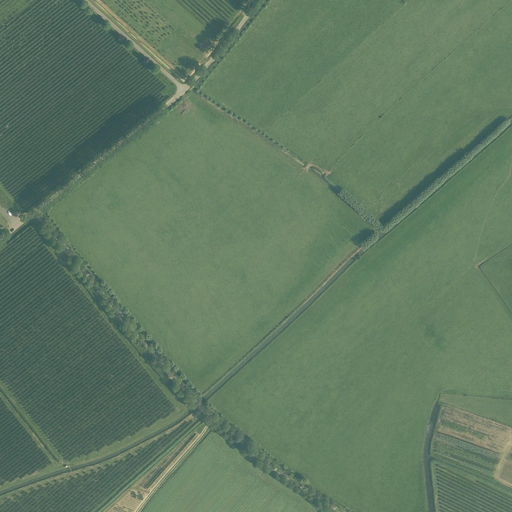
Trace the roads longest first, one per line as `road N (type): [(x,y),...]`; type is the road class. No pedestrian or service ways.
road 1 (unclassified): [(345,511),(214,418),(34,211)]
road 2 (unclassified): [(34,211),(186,88)]
road 3 (residential): [(186,88),(86,0)]
